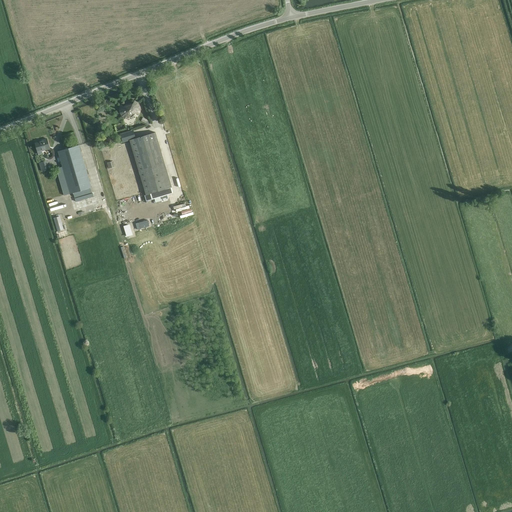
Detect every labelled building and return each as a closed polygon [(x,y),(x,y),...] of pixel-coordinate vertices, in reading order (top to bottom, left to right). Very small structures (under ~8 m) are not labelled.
[(125,119),(127,115),(132,118),(135,113),(139,115),(140,111),(140,107),(138,103),(134,100),(132,104),(124,106),(121,105),(119,109),(120,113),(122,116),(125,119)] [(122,142),(135,137),(133,130),(120,134),(122,142)] [(129,140),(145,195),(144,195),(146,201),(152,199),(150,193),(172,187),(155,132),(129,140)] [(38,155),(42,154),(41,151),(45,150),(44,149),(49,148),(47,139),(43,140),(43,141),(35,143),(38,155)] [(70,194),(73,193),(75,197),(92,193),(90,188),(92,187),(79,145),(57,151),(70,194)] [(146,209),(148,215),(160,211),(158,205),(146,209)] [(59,216),(53,218),(57,231),(64,229),(59,216)]
